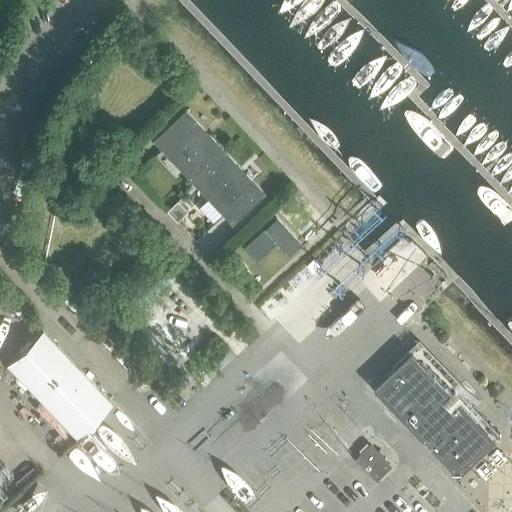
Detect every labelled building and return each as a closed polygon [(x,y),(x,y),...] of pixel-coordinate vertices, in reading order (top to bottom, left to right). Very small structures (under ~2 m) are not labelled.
[(187,177),(191,182),(225,151),(185,109),(151,140),(178,168),(187,177)] [(225,151),(191,182),(196,187),(223,216),(231,225),(264,193),(225,151)] [(85,427),(111,402),(104,394),(100,390),(56,344),(41,329),(6,362),(75,435),(85,427)] [(387,379),(377,389),(410,423),(443,457),(458,473),(477,454),(476,453),(480,449),(482,447),(483,445),(484,442),(485,439),(485,435),(484,432),(482,430),(481,428),(473,420),(476,417),(469,409),(459,399),(458,398),(452,403),(446,396),(449,394),(452,391),(449,388),(439,377),(426,364),(425,363),(424,362),(422,361),(421,360),(419,359),(417,359),(415,359),(413,359),(412,359),(410,360),(408,360),(407,361),(405,362),(401,366),(397,369),(387,379)] [(390,465),(370,444),(356,458),(376,478),(390,465)]
